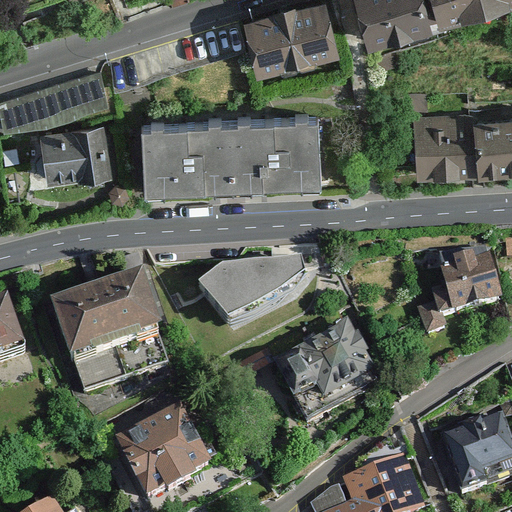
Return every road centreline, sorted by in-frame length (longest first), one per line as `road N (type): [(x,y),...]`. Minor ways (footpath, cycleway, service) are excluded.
road 1 (secondary): [(511,204),(106,235),(0,260)]
road 2 (residential): [(280,511),(511,348)]
road 3 (residential): [(247,0),(0,78)]
